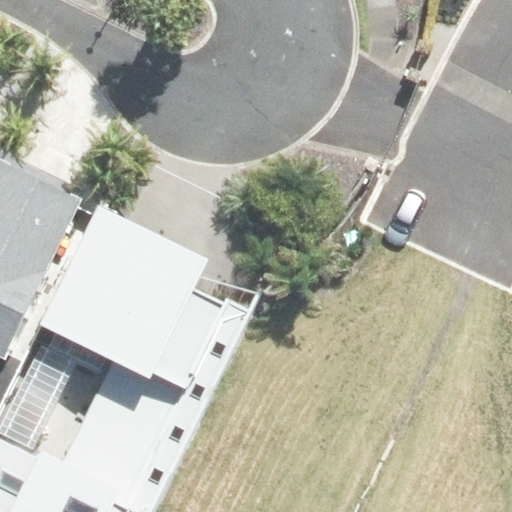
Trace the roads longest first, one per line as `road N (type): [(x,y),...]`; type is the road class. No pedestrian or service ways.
road 1 (residential): [(283,84),(251,121),(187,116),(142,86),(96,36),(21,0)]
road 2 (residential): [(283,84),(445,152),(468,152),(487,139),(511,90)]
